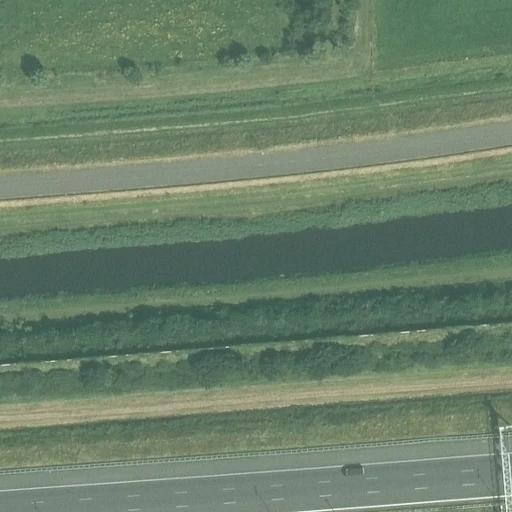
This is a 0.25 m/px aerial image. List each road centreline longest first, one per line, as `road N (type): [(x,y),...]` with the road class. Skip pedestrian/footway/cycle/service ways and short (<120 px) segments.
road 1 (tertiary): [(511,134),(166,176),(0,187)]
road 2 (motorway): [(511,473),(12,511)]
